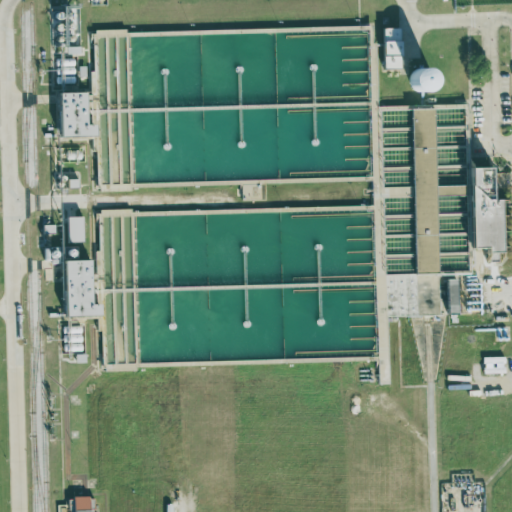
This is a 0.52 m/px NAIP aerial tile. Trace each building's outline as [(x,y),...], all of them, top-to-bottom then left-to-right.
[(77,55),(77,6),(58,7),(58,13),(52,13),(52,32),(60,32),(60,55),(77,55)] [(398,28),(381,29),(382,70),(398,69),(398,28)] [(408,95),(433,91),(429,69),(404,72),(408,95)] [(55,94),(57,138),(92,137),(92,125),(84,126),(83,93),(55,94)] [(413,274),(436,273),(432,109),(409,110),(413,274)] [(469,249),(483,249),(483,255),(488,255),(488,263),(497,262),(496,254),(498,254),(496,201),(487,201),(486,169),(466,169),(469,249)] [(65,243),(81,243),(81,217),(65,218),(65,243)] [(98,317),(98,305),(88,305),(88,261),(76,261),(76,251),(72,251),(72,261),(61,261),(61,317),(98,317)] [(456,315),(455,280),(446,280),(446,315),(456,315)] [(90,511),(90,510),(92,510),(92,496),(70,497),(70,511),(90,511)]
